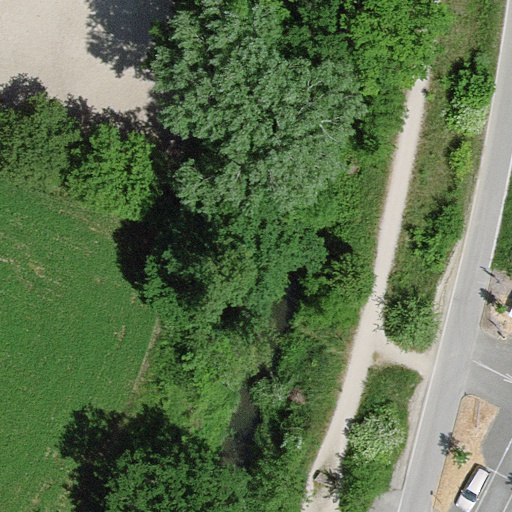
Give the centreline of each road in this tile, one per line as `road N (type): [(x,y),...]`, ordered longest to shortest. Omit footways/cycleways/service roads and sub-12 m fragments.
road 1 (track): [(429,0),(375,308),(314,511)]
road 2 (unclassified): [(511,89),(414,511)]
